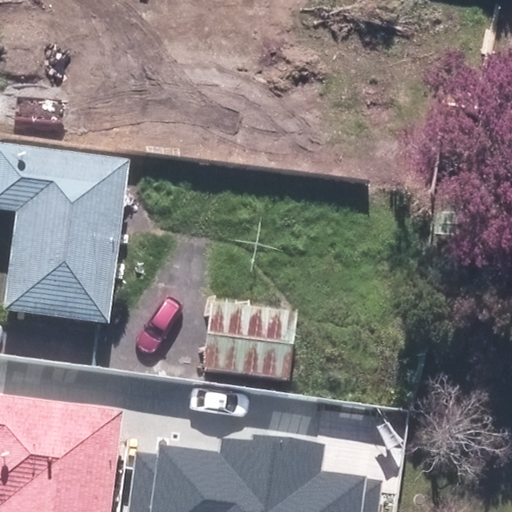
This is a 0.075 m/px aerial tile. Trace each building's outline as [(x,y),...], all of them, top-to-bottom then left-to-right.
[(231,7),(217,0),(40,0),(28,26),(186,102),(231,7)] [(330,71),(239,64),(233,146),(324,152),(330,71)] [(141,161),(4,139),(0,165),(0,206),(24,210),(8,311),(115,327),(141,161)] [(304,311),(216,303),(209,367),(298,376),(304,311)] [(0,511),(110,511),(124,409),(0,393),(0,511)] [(376,511),(381,482),(320,474),(324,444),(253,435),(252,441),(222,437),(220,453),(160,445),(159,454),(136,451),(128,511),(376,511)]
